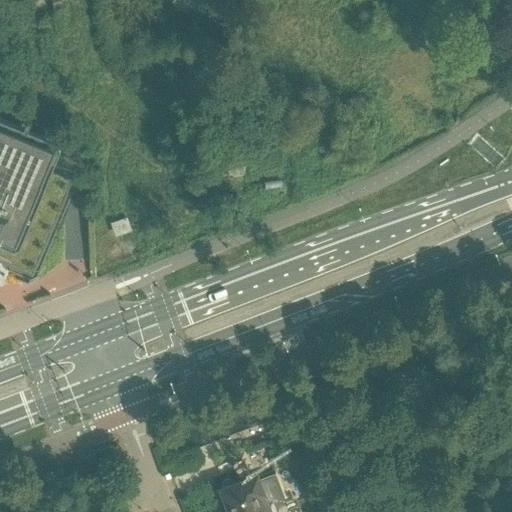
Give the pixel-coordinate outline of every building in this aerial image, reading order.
[(29,46),(3,48),(5,68),(31,65),(29,46)] [(0,262),(10,266),(8,271),(30,280),(36,277),(77,179),(74,172),(52,163),(58,148),(56,141),(0,118),(0,262)] [(214,197),(214,179),(185,179),(185,198),(214,197)] [(224,179),(225,197),(246,196),(245,179),(224,179)] [(111,222),(115,234),(129,229),(125,217),(111,222)] [(266,511),(264,504),(284,497),(275,472),(257,479),(255,474),(233,483),(231,479),(227,478),(224,479),(221,484),(222,487),(219,488),(229,511),(228,511),(266,511)] [(409,511),(410,500),(377,497),(375,511),(409,511)]
